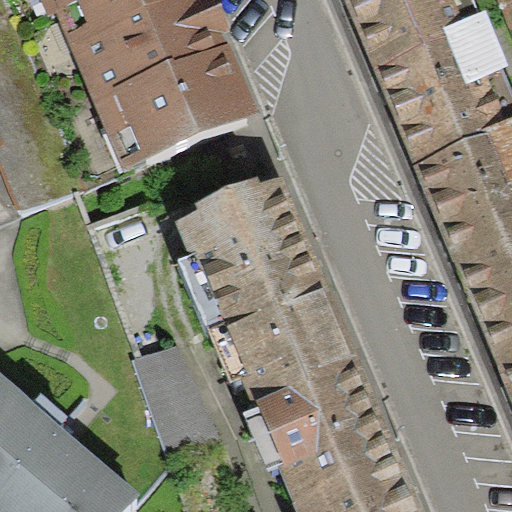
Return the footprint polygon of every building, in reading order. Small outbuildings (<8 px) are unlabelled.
[(0,132),(0,177),(14,209),(83,179),(4,0),(0,0),(0,128),(1,132),(0,132)] [(4,0),(83,179),(134,157),(66,2),(65,0),(4,0)] [(243,109),(195,0),(71,0),(66,2),(134,157),(243,109)] [(348,0),(375,65),(458,31),(445,0),(348,0)] [(511,0),(498,0),(502,10),(511,6),(511,0)] [(511,6),(502,10),(511,32),(511,6)] [(478,23),(458,31),(375,65),(416,165),(500,131),(478,77),(497,69),(478,23)] [(511,125),(500,131),(416,165),(456,263),(511,239),(511,125)] [(180,231),(218,321),(312,282),(274,192),(180,231)] [(511,239),(456,263),(497,365),(511,358),(511,239)] [(348,369),(312,282),(218,321),(254,409),(348,369)] [(130,368),(182,511),(238,511),(180,350),(130,368)] [(511,358),(497,365),(511,400),(511,358)] [(385,456),(348,369),(254,409),(291,496),(385,456)] [(0,385),(0,511),(137,511),(141,507),(0,385)] [(407,511),(385,456),(291,496),(297,511),(407,511)]
